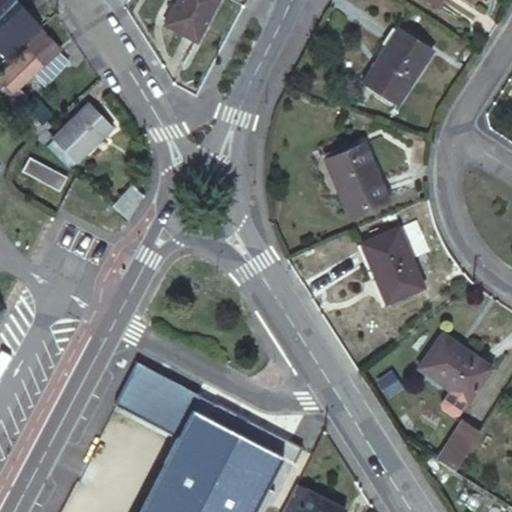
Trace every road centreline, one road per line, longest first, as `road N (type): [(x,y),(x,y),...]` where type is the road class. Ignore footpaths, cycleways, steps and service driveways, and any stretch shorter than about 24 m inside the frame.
road 1 (residential): [(511,27),(448,129),(450,205),(492,279),(511,291)]
road 2 (residential): [(104,318),(257,399),(289,401),(330,387)]
road 3 (residential): [(1,511),(104,318)]
road 4 (tertiary): [(330,387),(219,214)]
road 5 (residential): [(175,169),(87,0)]
road 6 (tertiary): [(213,167),(287,0)]
road 7 (tertiary): [(410,511),(330,387)]
road 8 (residential): [(104,318),(146,238),(176,218)]
